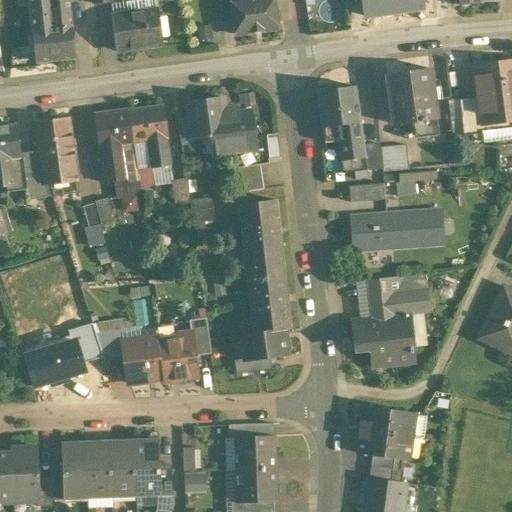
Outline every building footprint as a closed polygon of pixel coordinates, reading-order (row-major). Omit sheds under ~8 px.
[(68,0),(28,0),(32,32),(72,29),(69,2),(68,0)] [(143,0),(127,2),(127,1),(126,1),(126,2),(127,2),(128,14),(158,10),(157,0),(143,0)] [(239,0),(232,1),(236,36),(276,31),(271,0),(239,0)] [(374,0),(376,16),(435,8),(434,0),(374,0)] [(127,2),(126,2),(112,4),(113,16),(128,14),(127,2)] [(113,16),(117,51),(163,45),(158,10),(128,14),(113,16)] [(72,29),(32,32),(35,62),(74,58),(72,29)] [(511,62),(472,67),(476,98),(480,125),(482,124),(511,120),(511,62)] [(431,69),(386,75),(389,97),(395,96),(399,126),(438,121),(431,69)] [(362,145),(354,87),(317,92),(324,143),(338,141),(340,163),(342,163),(343,174),(365,172),(365,171),(362,146),(362,145)] [(223,97),(188,102),(190,118),(193,141),(209,139),(212,158),(231,155),(231,153),(257,149),(252,112),(238,114),(238,110),(225,111),(223,97)] [(452,134),(463,133),(460,100),(459,98),(449,99),(452,134)] [(476,98),(460,100),(463,133),(463,136),(483,134),(482,124),(480,125),(476,98)] [(164,106),(129,111),(134,143),(147,142),(151,169),(171,166),(167,139),(168,138),(164,106)] [(128,110),(94,115),(99,149),(100,149),(105,183),(114,182),(115,187),(128,185),(128,183),(123,145),(134,143),(129,111),(128,110)] [(70,118),(34,123),(38,151),(38,157),(39,157),(48,183),(78,180),(74,153),(75,152),(70,118)] [(190,118),(178,119),(183,155),(195,153),(193,141),(190,118)] [(511,120),(482,124),(483,134),(484,143),(511,139),(511,120)] [(16,125),(0,127),(0,187),(6,187),(7,193),(27,190),(29,190),(24,153),(20,153),(16,125)] [(380,144),(362,146),(365,171),(382,168),(380,144)] [(406,147),(380,150),(382,168),(383,172),(409,170),(406,147)] [(38,151),(24,153),(29,190),(27,190),(29,200),(52,196),(48,183),(39,157),(38,157),(38,151)] [(260,165),(233,169),(237,193),(264,189),(260,165)] [(436,172),(399,174),(400,183),(437,180),(436,172)] [(153,175),(139,177),(139,181),(140,188),(155,186),(153,175)] [(186,179),(172,181),(176,205),(190,203),(186,179)] [(78,180),(48,183),(52,196),(80,193),(78,180)] [(128,185),(115,187),(116,199),(141,195),(140,188),(139,181),(128,183),(128,185)] [(384,184),(349,187),(350,203),(386,200),(384,184)] [(212,197),(190,201),(193,223),(215,220),(212,197)] [(108,198),(95,201),(101,224),(114,221),(108,198)] [(247,271),(283,266),(276,200),(239,206),(247,271)] [(100,225),(94,204),(83,207),(89,228),(85,229),(90,246),(105,242),(100,225)] [(442,210),(351,217),(354,252),(444,245),(442,210)] [(65,250),(57,252),(54,257),(57,265),(62,268),(70,265),(72,260),(70,252),(65,250)] [(31,264),(2,272),(15,316),(42,308),(39,297),(41,296),(31,264)] [(62,268),(51,271),(58,294),(81,287),(73,264),(70,265),(62,268)] [(283,266),(247,271),(254,334),(284,330),(290,329),(283,266)] [(362,322),(406,317),(430,314),(427,291),(405,294),(404,277),(357,282),(362,322)] [(511,297),(504,293),(483,339),(511,352),(511,297)] [(362,322),(353,323),(356,349),(369,348),(371,367),(416,362),(414,346),(410,346),(406,317),(362,322)] [(206,318),(190,321),(191,333),(192,333),(196,356),(211,354),(206,318)] [(121,330),(96,334),(104,361),(124,357),(122,343),(123,343),(121,330)] [(254,334),(241,336),(244,359),(245,361),(270,357),(288,354),(284,330),(254,334)] [(191,333),(179,334),(176,339),(158,342),(163,378),(164,382),(199,377),(196,356),(192,333),(191,333)] [(66,335),(40,343),(48,373),(63,369),(67,384),(92,377),(87,360),(75,364),(66,335)] [(123,343),(122,343),(124,357),(128,383),(163,378),(158,342),(157,338),(123,343)] [(270,357),(245,361),(244,359),(235,361),(237,374),(272,369),(270,357)] [(415,414),(364,408),(361,430),(412,437),(415,414)] [(273,424),(229,425),(229,439),(234,439),(234,437),(273,436),(273,424)] [(412,437),(361,430),(358,453),(404,460),(409,460),(412,437)] [(273,436),(234,437),(234,439),(235,470),(277,469),(277,468),(275,468),(274,463),(274,458),(275,458),(274,437),(275,437),(275,436),(273,436)] [(225,471),(235,470),(234,439),(229,439),(224,439),(225,471)] [(158,440),(134,441),(136,497),(160,496),(159,490),(160,490),(159,466),(158,440)] [(134,441),(110,442),(112,498),(136,497),(134,441)] [(110,442),(86,443),(88,499),(112,498),(110,442)] [(86,443),(61,444),(62,472),(63,494),(64,494),(65,500),(88,499),(86,443)] [(37,447),(11,448),(11,454),(12,454),(13,494),(14,494),(14,499),(38,498),(40,498),(39,479),(39,476),(40,474),(40,464),(38,463),(37,447)] [(194,448),(183,448),(184,472),(195,472),(194,448)] [(0,503),(14,503),(14,499),(14,494),(13,494),(12,454),(11,454),(0,454),(0,503)] [(404,460),(372,455),(371,467),(403,471),(404,460)] [(172,466),(159,466),(160,490),(159,490),(160,496),(173,496),(172,466)] [(403,471),(371,467),(369,479),(401,483),(403,471)] [(277,469),(235,470),(237,503),(237,504),(274,502),(278,502),(278,500),(277,500),(276,480),(274,480),(274,475),(275,474),(275,469),(277,469)] [(235,470),(225,471),(226,503),(232,503),(237,503),(235,470)] [(62,472),(51,472),(51,478),(52,500),(65,500),(64,494),(63,494),(62,472)] [(205,474),(184,475),(185,496),(205,495),(205,474)] [(51,478),(39,479),(40,498),(38,498),(38,506),(52,506),(52,500),(51,478)] [(404,511),(408,484),(367,479),(362,511),(404,511)] [(171,511),(173,506),(173,496),(160,496),(160,511),(171,511)] [(237,503),(232,503),(232,511),(274,511),(274,502),(237,504),(237,503)]
